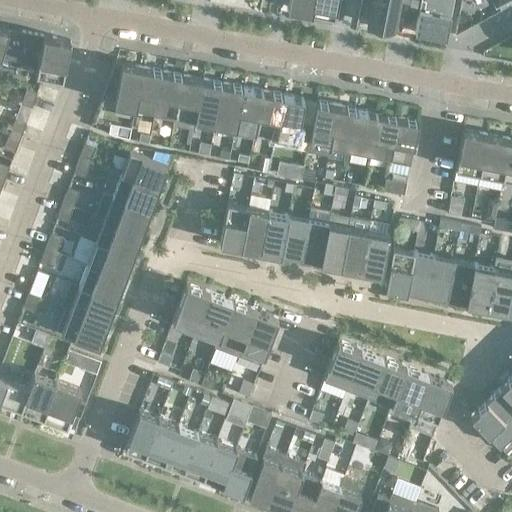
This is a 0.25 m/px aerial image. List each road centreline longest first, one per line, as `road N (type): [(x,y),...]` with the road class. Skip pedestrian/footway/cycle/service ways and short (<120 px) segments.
road 1 (residential): [(100,15),(452,86)]
road 2 (residential): [(511,338),(344,306),(198,268),(179,254)]
road 3 (residential): [(100,15),(0,271)]
road 4 (residential): [(179,254),(159,263),(70,489)]
